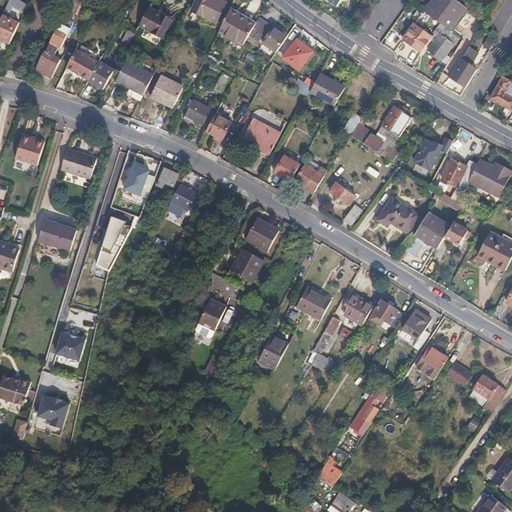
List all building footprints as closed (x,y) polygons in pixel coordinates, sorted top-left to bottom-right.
[(24,13),(28,4),(20,0),(10,0),(8,4),(24,13)] [(74,12),(78,3),(72,0),(69,0),(61,16),(66,19),(70,11),(74,12)] [(198,0),(192,11),(217,24),(227,5),(218,0),(198,0)] [(434,0),(426,12),(452,32),(458,22),(452,18),(461,4),(455,0),(434,0)] [(174,20),(150,8),(141,26),(164,38),(174,20)] [(243,48),(255,28),(230,12),(219,35),(243,48)] [(0,22),(0,38),(11,43),(19,23),(3,16),(0,22)] [(44,30),(52,33),(60,18),(55,16),(53,21),(49,20),(44,30)] [(272,22),(264,16),(253,33),(262,38),(272,22)] [(64,19),(37,70),(53,79),(62,60),(54,57),(59,47),(61,48),(73,23),(64,19)] [(277,52),(288,36),(276,27),(265,44),(277,52)] [(459,39),(446,29),(429,51),(443,61),(459,39)] [(124,42),(130,45),(136,35),(130,31),(124,42)] [(484,47),(489,50),(495,39),(490,36),(484,47)] [(300,38),(284,60),(300,72),(314,53),(303,45),(305,42),(300,38)] [(67,70),(89,82),(99,65),(76,51),(71,61),(67,70)] [(450,77),(466,87),(477,70),(470,65),(474,58),(466,53),(450,77)] [(143,96),(153,77),(127,62),(116,81),(143,96)] [(99,65),(89,82),(103,89),(114,71),(100,63),(99,65)] [(314,90),(338,103),(348,85),(324,71),(315,89),(314,90)] [(438,82),(444,85),(448,75),(442,72),(438,82)] [(162,76),(152,97),(173,109),(184,88),(162,76)] [(222,77),(215,90),(221,93),(228,80),(222,77)] [(511,110),(511,108),(511,83),(502,78),(490,100),(511,110)] [(310,97),(314,90),(315,89),(301,80),(296,88),(310,97)] [(212,111),(194,102),(188,114),(194,117),(193,119),(204,125),(212,111)] [(405,114),(407,110),(402,107),(400,111),(394,107),(382,126),(400,137),(411,119),(405,114)] [(217,115),(208,132),(224,141),(232,124),(217,115)] [(282,135),(255,120),(245,138),(261,148),(260,150),(271,156),(282,135)] [(350,136),(390,162),(397,153),(369,135),(370,134),(357,125),(350,136)] [(432,130),(417,163),(436,172),(452,140),(432,130)] [(15,159),(37,167),(46,143),(37,140),(37,142),(23,138),(15,159)] [(67,150),(61,170),(90,179),(96,158),(67,150)] [(276,174),(292,183),(302,166),(286,156),(276,174)] [(463,190),(468,182),(477,164),(470,161),(467,167),(451,159),(442,179),(463,190)] [(479,160),(477,164),(468,182),(498,198),(511,171),(511,170),(497,163),(493,168),(479,160)] [(155,171),(138,164),(127,190),(144,197),(155,171)] [(367,170),(378,177),(381,172),(370,165),(367,170)] [(307,166),(298,183),(316,193),(327,172),(322,169),(320,172),(311,166),(310,168),(307,166)] [(179,175),(165,169),(158,184),(163,186),(165,182),(174,186),(179,175)] [(329,192),(348,206),(354,198),(335,184),(329,192)] [(197,194),(180,186),(172,202),(189,210),(197,194)] [(462,210),(465,202),(444,195),(441,202),(462,210)] [(390,201),(375,223),(385,230),(388,224),(407,235),(418,218),(390,201)] [(350,226),(361,212),(354,206),(343,220),(350,226)] [(437,249),(445,237),(450,228),(427,214),(405,250),(416,258),(426,242),(437,249)] [(131,225),(111,216),(96,264),(108,269),(131,225)] [(45,220),(38,241),(70,251),(77,230),(45,220)] [(283,233),(258,220),(247,240),(272,253),(283,233)] [(148,237),(152,240),(160,224),(156,222),(148,237)] [(454,223),(450,228),(445,237),(459,246),(468,232),(454,223)] [(511,255),(511,245),(489,233),(477,256),(504,270),(511,255)] [(20,250),(8,247),(9,245),(1,243),(0,247),(0,268),(14,273),(20,250)] [(252,283),(264,261),(243,249),(231,272),(252,283)] [(332,298),(308,285),(297,306),(322,318),(332,298)] [(234,293),(218,286),(200,323),(200,325),(215,332),(234,293)] [(342,314),(361,325),(373,306),(350,293),(344,303),(347,305),(342,314)] [(380,299),(368,319),(372,321),(375,315),(382,320),(394,328),(403,315),(396,311),(397,310),(391,306),(395,299),(388,295),(384,302),(380,299)] [(414,343),(420,346),(428,334),(423,330),(429,320),(414,309),(401,329),(417,339),(414,343)] [(378,326),(382,320),(375,315),(372,321),(378,326)] [(311,364),(330,375),(336,366),(318,355),(337,320),(331,317),(306,362),(311,364)] [(200,325),(200,323),(199,323),(196,329),(198,335),(208,340),(212,339),(215,332),(200,325)] [(71,334),(63,332),(57,354),(80,360),(86,339),(78,336),(77,339),(70,336),(71,334)] [(259,357),(276,366),(288,343),(271,335),(259,357)] [(416,368),(433,379),(447,358),(430,347),(416,368)] [(459,374),(462,370),(454,364),(451,368),(459,374)] [(446,375),(463,387),(470,375),(462,370),(459,374),(451,368),(446,375)] [(14,377),(6,375),(0,392),(0,395),(26,404),(34,381),(14,375),(14,377)] [(482,407),(490,413),(504,392),(482,377),(472,391),(487,401),(482,407)] [(53,398),(45,395),(39,416),(53,420),(51,425),(63,428),(71,403),(63,401),(63,400),(53,397),(53,398)] [(376,404),(379,399),(372,396),(366,406),(363,404),(353,419),(358,422),(355,427),(363,432),(380,407),(376,404)] [(475,416),(463,434),(471,439),(483,421),(475,416)] [(18,418),(11,437),(22,440),(29,422),(18,418)] [(511,461),(507,458),(491,480),(508,492),(511,486),(511,461)] [(335,488),(346,470),(330,461),(320,478),(335,488)] [(353,464),(344,480),(356,487),(365,470),(353,464)] [(501,511),(508,503),(492,491),(476,511),(501,511)] [(350,511),(357,502),(342,492),(329,510),(332,511),(350,511)]
